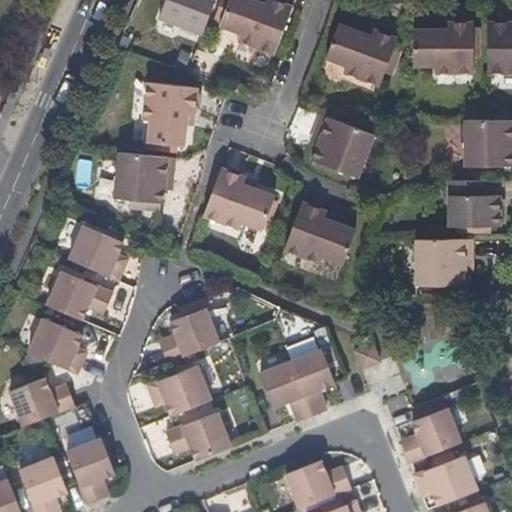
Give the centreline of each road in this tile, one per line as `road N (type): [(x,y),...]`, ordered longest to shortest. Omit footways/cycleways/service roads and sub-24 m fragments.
road 1 (track): [(18,184),(391,341),(458,327),(511,348)]
road 2 (residential): [(154,506),(344,428),(375,444),(401,511)]
road 3 (residential): [(175,254),(109,390),(154,506)]
road 4 (tertiary): [(0,223),(99,0)]
road 5 (residential): [(263,144),(316,0)]
